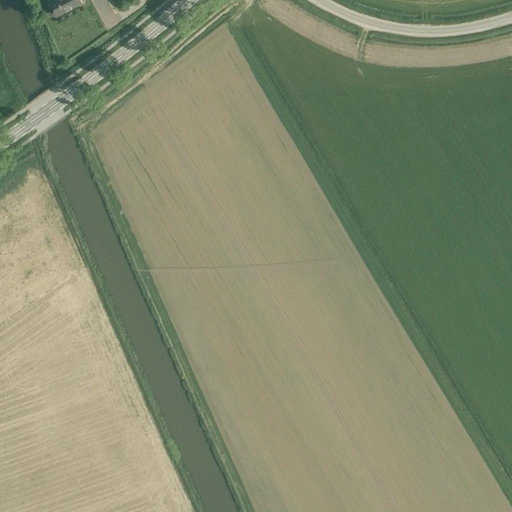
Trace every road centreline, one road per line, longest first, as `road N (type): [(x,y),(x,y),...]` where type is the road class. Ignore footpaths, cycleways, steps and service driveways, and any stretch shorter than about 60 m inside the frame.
road 1 (secondary): [(0,145),(184,0)]
road 2 (unclassified): [(316,0),(376,25),(425,30),(511,16)]
road 3 (residential): [(0,356),(68,511)]
